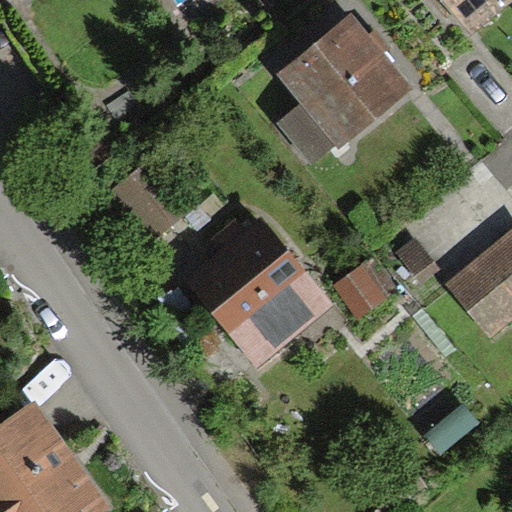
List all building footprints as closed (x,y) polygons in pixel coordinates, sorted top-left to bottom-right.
[(511,0),(441,0),(471,35),(511,0)] [(351,12),(276,74),(301,103),(335,145),(339,150),(414,88),(384,53),(376,43),(369,33),(351,12)] [(375,28),(369,33),(376,43),(384,53),(391,48),(375,28)] [(335,145),(301,103),(277,122),(312,164),(335,145)] [(191,210),(150,159),(97,202),(139,253),(191,210)] [(223,248),(183,282),(257,370),(335,304),(262,216),(250,226),(236,238),(223,248)] [(215,238),(223,248),(236,238),(250,226),(242,216),(215,238)] [(511,229),(445,284),(490,338),(511,319),(511,229)] [(441,269),(414,237),(395,253),(422,286),(441,269)] [(399,289),(373,255),(333,286),(358,320),(399,289)] [(35,398),(0,423),(0,511),(110,511),(114,509),(79,460),(35,398)] [(482,425),(463,403),(424,436),(443,457),(482,425)]
